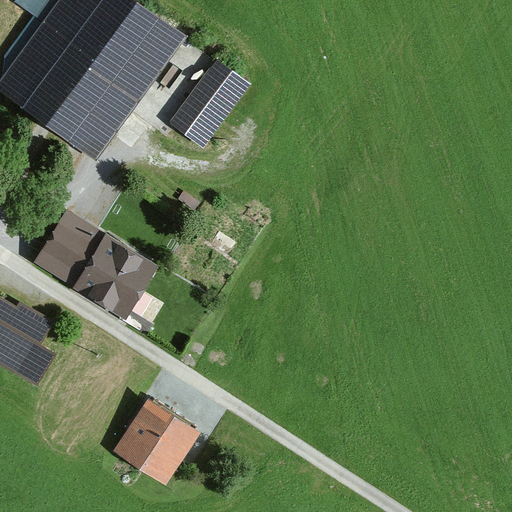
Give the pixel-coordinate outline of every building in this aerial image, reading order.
[(173,29),(131,0),(44,0),(0,61),(0,92),(85,153),(173,29)] [(240,82),(206,58),(165,117),(199,141),(240,82)] [(150,256),(59,203),(26,257),(117,311),(150,256)] [(0,361),(35,381),(49,356),(33,348),(50,317),(0,288),(0,361)] [(197,424),(139,392),(109,446),(166,478),(197,424)]
